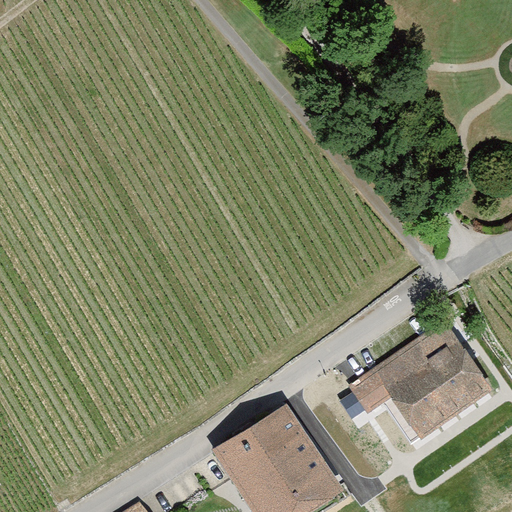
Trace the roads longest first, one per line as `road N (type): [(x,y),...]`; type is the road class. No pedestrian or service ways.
road 1 (residential): [(511,234),(96,511)]
road 2 (unknown): [(204,0),(306,124),(455,272)]
